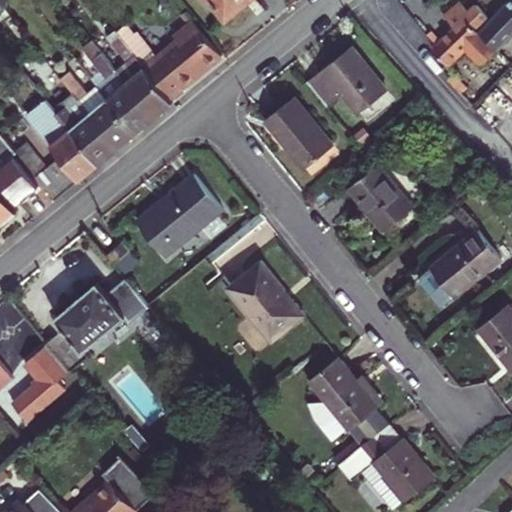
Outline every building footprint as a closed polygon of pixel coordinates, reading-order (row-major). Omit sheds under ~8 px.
[(210,0),(226,19),(250,0),(210,0)] [(511,0),(510,0),(480,32),(498,49),(511,34),(511,0)] [(465,50),(482,66),(498,49),(480,32),(478,30),(477,29),(489,17),(477,5),(469,12),(461,2),(444,15),(454,28),(444,37),(437,43),(432,49),(448,66),(465,50)] [(181,15),(189,24),(194,21),(186,11),(181,15)] [(171,98),(222,55),(194,21),(189,24),(174,36),(177,40),(157,56),(137,31),(134,33),(127,23),(117,31),(171,98)] [(128,61),(117,71),(154,118),(174,102),(171,98),(117,31),(116,29),(108,36),(128,61)] [(98,86),(136,133),(154,118),(117,71),(92,40),(83,48),(104,73),(107,78),(98,86)] [(343,94),(359,113),(387,90),(352,46),(308,81),(328,106),(343,94)] [(117,149),(136,133),(98,86),(87,95),(68,71),(60,78),(72,93),(117,149)] [(94,81),(98,86),(107,78),(104,73),(94,81)] [(57,113),(98,164),(117,149),(72,93),(62,101),(66,106),(57,113)] [(266,119),(306,168),(334,145),(295,96),(266,119)] [(27,142),(16,151),(17,152),(36,177),(56,200),(98,164),(57,113),(46,99),(26,114),(61,157),(48,167),(27,142)] [(0,180),(19,203),(38,187),(13,156),(17,152),(16,151),(0,131),(0,180)] [(379,163),(349,188),(384,231),(414,206),(379,163)] [(195,173),(137,220),(166,256),(224,209),(195,173)] [(0,224),(18,210),(0,188),(0,224)] [(453,255),(451,252),(422,276),(420,282),(441,307),(501,257),(479,230),(460,245),(462,248),(453,255)] [(119,247),(110,255),(115,261),(129,250),(123,242),(118,246),(119,247)] [(460,245),(451,252),(453,255),(462,248),(460,245)] [(272,341),(305,314),(261,261),(229,287),(272,341)] [(149,305),(126,278),(108,293),(98,282),(56,317),(65,327),(47,342),(71,372),(90,356),(85,350),(125,317),(130,323),(150,306),(149,305)] [(511,309),(508,304),(480,327),(511,367),(511,309)] [(357,379),(339,357),(310,380),(326,400),(350,430),(376,408),(379,406),(357,379)] [(0,360),(0,386),(13,376),(0,360)] [(131,363),(112,377),(147,424),(166,410),(131,363)] [(357,379),(379,406),(385,401),(363,374),(357,379)] [(350,430),(326,400),(310,401),(309,403),(316,419),(334,443),(350,430)] [(376,408),(350,430),(361,443),(387,422),(376,408)] [(390,423),(375,435),(387,450),(402,438),(390,423)] [(375,435),(340,464),(353,480),(363,471),(394,509),(406,500),(407,501),(436,477),(403,437),(402,438),(387,450),(375,435)] [(130,452),(139,461),(143,456),(134,447),(130,452)] [(70,511),(135,511),(156,492),(122,455),(103,473),(110,480),(86,503),(84,500),(70,511)] [(177,503),(181,500),(168,485),(164,488),(177,503)] [(33,511),(21,499),(6,511),(33,511)]
